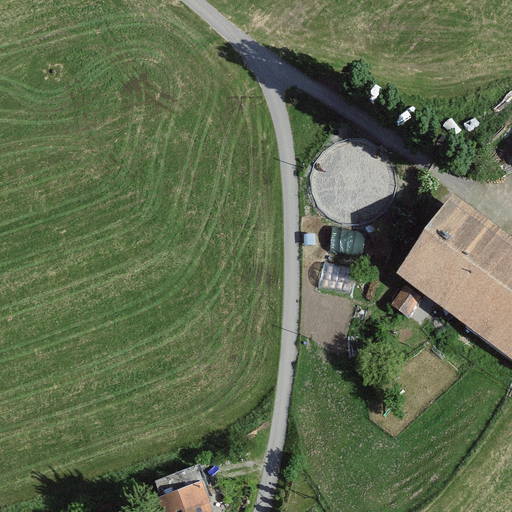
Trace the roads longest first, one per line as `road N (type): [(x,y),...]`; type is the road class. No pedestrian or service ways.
road 1 (residential): [(267,63),(293,188),(293,315),(258,511)]
road 2 (residential): [(267,63),(511,216)]
